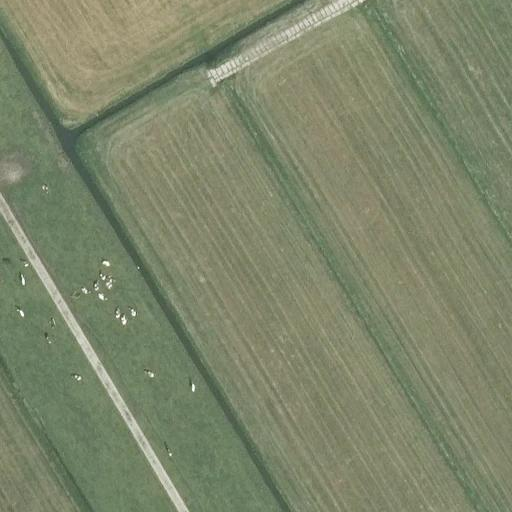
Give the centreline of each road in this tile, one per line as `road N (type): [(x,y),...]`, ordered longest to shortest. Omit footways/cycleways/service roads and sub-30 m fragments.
road 1 (track): [(189,511),(0,193)]
road 2 (track): [(210,78),(350,0)]
